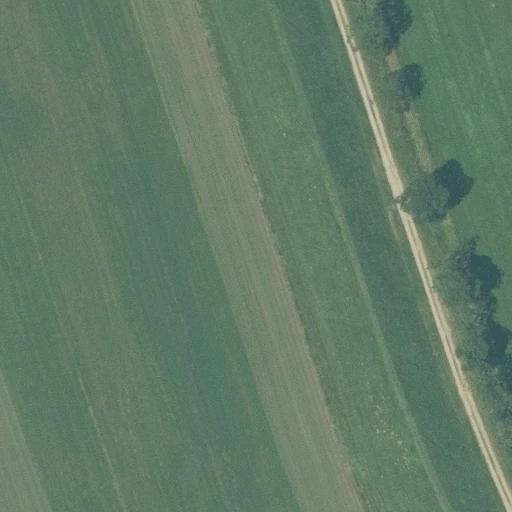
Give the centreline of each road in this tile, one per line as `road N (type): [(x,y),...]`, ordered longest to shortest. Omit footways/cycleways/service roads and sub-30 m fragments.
road 1 (track): [(269,0),(442,511)]
road 2 (track): [(511,507),(333,0)]
